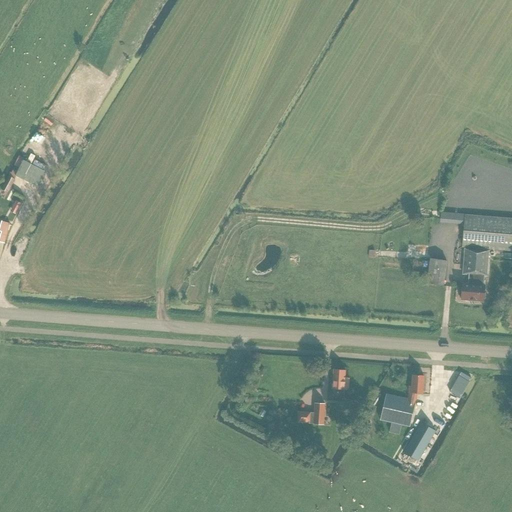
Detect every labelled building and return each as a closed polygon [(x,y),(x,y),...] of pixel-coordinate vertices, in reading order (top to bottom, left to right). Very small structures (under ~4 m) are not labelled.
[(37,186),(44,171),(22,160),(15,175),(37,186)] [(7,192),(15,178),(9,174),(1,189),(7,192)] [(464,224),(465,214),(441,212),(440,222),(464,224)] [(511,250),(511,218),(465,214),(464,224),(463,246),(465,247),(463,274),(468,274),(467,283),(464,283),(462,299),(482,301),(482,300),(485,298),(485,293),(483,291),(483,285),(485,285),(489,249),(511,250)] [(0,241),(4,243),(8,227),(10,223),(2,221),(0,225),(0,230),(1,231),(0,235),(0,241)] [(443,285),(447,260),(430,258),(427,282),(443,285)] [(332,388),(348,389),(349,377),(345,377),(345,370),(333,369),(332,388)] [(407,398),(386,393),(380,419),(409,426),(417,393),(422,393),(423,376),(412,375),(411,386),(409,385),(408,392),(409,392),(407,398)] [(359,413),(364,406),(355,400),(350,408),(359,413)] [(324,425),(325,403),(314,403),(313,412),(297,411),(297,423),(313,424),(324,425)] [(368,418),(373,407),(369,405),(364,416),(368,418)] [(419,461),(436,431),(421,422),(403,452),(419,461)]
